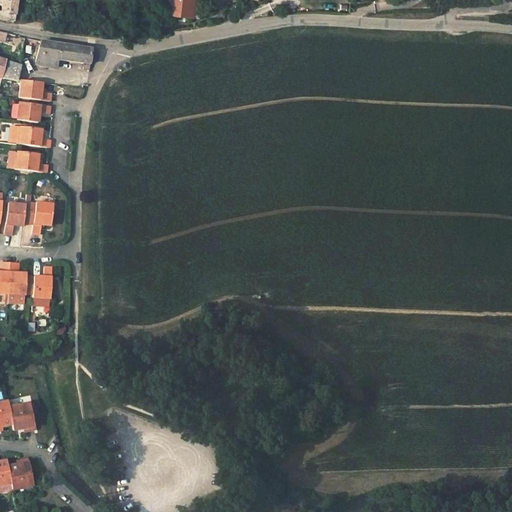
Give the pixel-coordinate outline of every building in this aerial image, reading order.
[(0,0),(0,15),(13,18),(15,0),(0,0)] [(195,0),(171,0),(169,15),(192,19),(195,0)] [(89,69),(92,49),(58,44),(41,41),(35,63),(55,68),(57,60),(84,63),(83,69),(89,69)] [(0,78),(16,80),(19,65),(6,60),(5,60),(3,68),(0,77),(0,78)] [(41,93),(41,90),(42,83),(20,81),(18,98),(50,102),(50,94),(43,93),(41,93)] [(48,114),(50,106),(41,105),(18,103),(16,120),(37,123),(38,113),(48,114)] [(40,139),(41,130),(20,127),(20,128),(10,127),(8,142),(18,143),(18,144),(49,148),(50,140),(40,139)] [(37,161),(38,154),(9,151),(7,168),(46,173),(47,165),(39,164),(37,164),(37,161)] [(22,226),(25,205),(7,203),(3,234),(11,235),(12,225),(22,226)] [(50,226),(52,205),(35,203),(31,234),(39,235),(40,225),(50,226)] [(25,295),(26,276),(26,274),(16,273),(16,263),(1,262),(1,272),(0,272),(0,293),(5,294),(7,294),(7,304),(23,304),(24,295),(25,295)] [(49,307),(51,268),(43,267),(43,277),(33,276),(32,295),(32,298),(32,306),(49,307)] [(32,295),(33,276),(26,276),(25,295),(32,295)] [(34,429),(29,403),(8,407),(7,402),(0,402),(0,426),(1,426),(11,424),(12,430),(23,428),(26,427),(27,431),(34,429)] [(33,486),(27,459),(19,461),(20,464),(17,465),(7,467),(6,461),(0,461),(0,485),(10,483),(11,489),(33,486)]
